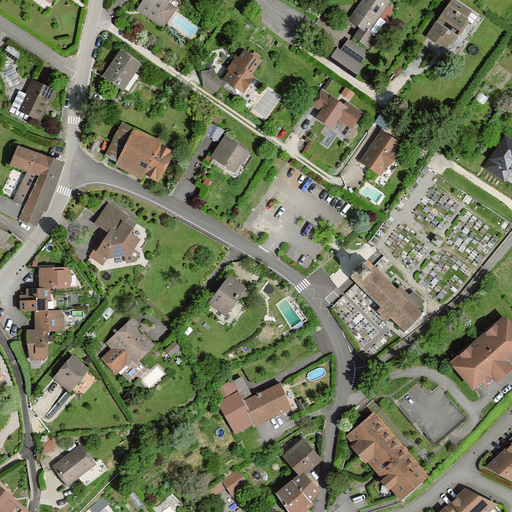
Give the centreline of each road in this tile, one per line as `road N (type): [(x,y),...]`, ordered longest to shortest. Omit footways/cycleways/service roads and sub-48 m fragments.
road 1 (residential): [(72,162),(182,210),(304,285),(343,348),(345,382)]
road 2 (residential): [(345,382),(459,299),(511,239)]
road 3 (residential): [(31,511),(26,414),(0,332)]
road 4 (unclassified): [(72,162),(54,216),(0,284)]
road 5 (residential): [(345,382),(320,511)]
